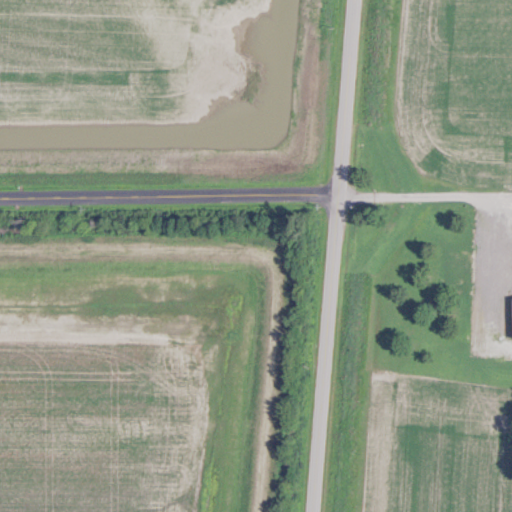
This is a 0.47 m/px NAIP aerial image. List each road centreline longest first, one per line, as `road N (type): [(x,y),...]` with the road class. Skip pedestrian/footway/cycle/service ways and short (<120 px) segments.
road 1 (tertiary): [(0,197),(338,194)]
road 2 (secondary): [(338,194),(312,511)]
road 3 (secondary): [(353,0),(338,194)]
